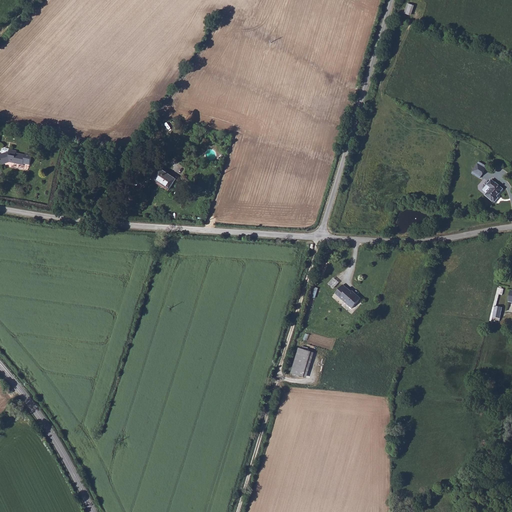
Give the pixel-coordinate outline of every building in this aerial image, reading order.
[(405,14),(412,15),(414,5),(407,3),(405,14)] [(331,90),(340,95),(343,89),(334,84),(331,90)] [(24,164),(30,164),(32,153),(26,152),(26,154),(16,153),(17,151),(5,148),(4,148),(2,149),(2,150),(3,153),(0,154),(0,158),(2,165),(10,162),(23,165),(24,164)] [(161,170),(168,160),(169,158),(167,157),(159,169),(161,170)] [(161,170),(178,180),(184,169),(168,160),(161,170)] [(477,169),(485,172),(489,165),(481,160),(477,169)] [(502,194),(508,186),(501,179),(500,180),(496,177),(492,181),(496,185),(489,193),(496,199),(497,198),(499,200),(503,195),(502,194)] [(334,277),(328,283),(334,288),(339,282),(334,277)] [(511,284),(504,283),(495,316),(504,317),(508,304),(502,302),(505,290),(509,291),(511,284)] [(352,307),(362,297),(358,293),(356,294),(349,287),(348,287),(344,284),(336,292),(352,307)] [(305,378),(313,353),(299,349),(291,373),(305,378)]
